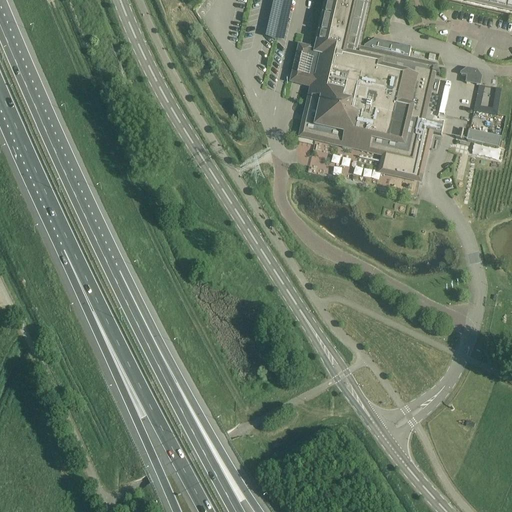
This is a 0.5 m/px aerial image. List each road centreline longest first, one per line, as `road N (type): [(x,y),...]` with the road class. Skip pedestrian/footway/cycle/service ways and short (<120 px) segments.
road 1 (tertiary): [(452,511),(341,375),(175,111),(120,0)]
road 2 (motorway): [(69,243),(207,511)]
road 3 (motorway): [(69,243),(94,326),(175,511)]
road 4 (motorway): [(259,511),(148,317),(113,274)]
road 5 (motorway): [(113,274),(0,24)]
road 6 (motorway): [(236,511),(113,274)]
road 7 (unclassified): [(112,511),(0,280)]
road 8 (motorway): [(0,86),(69,243)]
